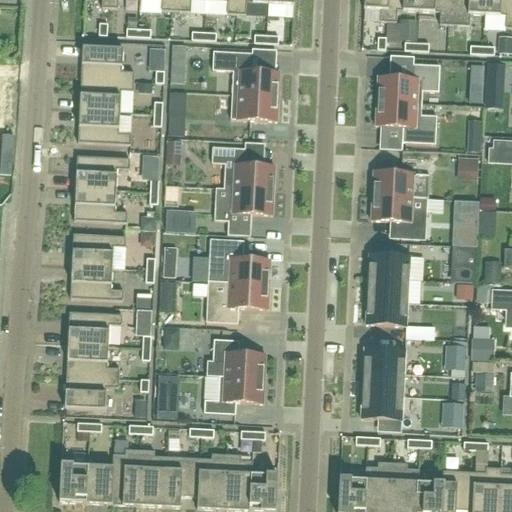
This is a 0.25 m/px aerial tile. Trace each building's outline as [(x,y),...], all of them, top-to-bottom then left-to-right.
[(99,0),(102,0),(101,12),(109,13),(109,0),(99,0)] [(118,13),(118,1),(140,2),(140,0),(109,0),(109,13),(118,13)] [(162,3),(161,15),(170,16),(171,0),(140,0),(140,2),(162,3)] [(191,17),(191,4),(206,5),(205,0),(171,0),(170,16),(191,17)] [(227,6),(227,19),(236,19),(237,0),(205,0),(206,5),(227,6)] [(246,19),(246,7),(268,8),(268,0),(237,0),(236,19),(246,19)] [(268,0),(268,8),(294,10),(294,0),(268,0)] [(364,0),(363,13),(380,14),(380,26),(387,27),(388,0),(364,0)] [(397,15),(418,16),(419,0),(388,0),(387,27),(396,27),(397,15)] [(449,30),(450,0),(419,0),(418,16),(440,17),(439,29),(449,30)] [(469,19),(484,19),(484,0),(450,0),(449,30),(469,31),(469,19)] [(505,33),(511,32),(511,0),(484,0),(484,19),(505,20),(505,33)] [(99,28),(99,40),(107,40),(108,28),(99,28)] [(401,43),(415,44),(416,29),(401,28),(401,43)] [(126,33),(126,41),(138,42),(139,34),(126,33)] [(150,43),(151,34),(139,34),(138,42),(150,43)] [(192,36),(191,45),(204,45),(204,37),(192,36)] [(216,46),(216,38),(204,37),(204,45),(216,46)] [(254,40),(254,48),(266,48),(266,40),(254,40)] [(266,40),(266,48),(278,49),(278,41),(266,40)] [(385,54),(386,42),(378,42),(377,54),(385,54)] [(511,56),(511,44),(499,44),(498,56),(511,56)] [(404,55),(416,56),(417,48),(405,47),(404,55)] [(429,48),(417,48),(416,56),(428,56),(429,48)] [(470,59),(482,59),(482,51),(470,50),(470,59)] [(172,51),(172,62),(184,63),(185,51),(172,51)] [(494,52),(482,51),(482,59),(494,60),(494,52)] [(122,76),(123,54),(84,52),(83,65),(82,65),(81,84),(134,87),(134,77),(122,76)] [(150,53),(150,62),(165,63),(165,54),(150,53)] [(213,56),(212,75),(233,76),(232,99),(278,102),(279,78),(250,77),(251,58),(213,56)] [(376,106),(421,108),(422,95),(438,96),(439,70),(413,69),(412,83),(377,81),(376,106)] [(489,69),(488,89),(501,90),(503,69),(489,69)] [(469,85),(483,86),(483,71),(470,70),(469,85)] [(155,88),(164,88),(164,76),(156,76),(155,88)] [(133,96),(134,87),(81,84),(79,115),(120,117),(121,96),(133,96)] [(151,88),(138,88),(138,96),(151,96),(151,88)] [(277,126),(278,102),(232,99),(230,124),(277,126)] [(421,108),(376,106),(375,130),(402,132),(402,147),(435,149),(436,120),(421,120),(421,108)] [(163,107),(154,107),(154,119),(162,119),(163,107)] [(119,139),(120,117),(79,115),(78,147),(118,149),(130,150),(131,139),(119,139)] [(153,131),(161,131),(162,119),(154,119),(153,131)] [(184,120),(168,119),(167,139),(183,140),(184,120)] [(480,155),(481,143),(470,143),(469,154),(480,155)] [(167,156),(180,157),(180,146),(167,145),(167,156)] [(488,152),(488,166),(511,167),(511,145),(493,145),(493,152),(488,152)] [(225,169),(223,194),(228,194),(228,193),(273,196),(275,171),(243,169),(244,154),(212,152),(211,168),(225,169)] [(77,161),(76,193),(116,195),(117,174),(129,174),(130,164),(118,163),(77,161)] [(159,170),(160,161),(144,161),(143,169),(159,170)] [(464,162),(462,180),(476,181),(477,163),(464,162)] [(412,202),(413,178),(373,176),(372,200),(412,202)] [(159,185),(150,185),(150,197),(158,197),(159,185)] [(115,217),(116,195),(76,193),(74,225),(114,227),(127,228),(127,217),(115,217)] [(228,226),(229,218),(272,220),(273,196),(228,193),(228,194),(228,208),(215,207),(214,226),(228,226)] [(149,209),(157,209),(158,197),(150,197),(149,209)] [(411,215),(412,202),(372,200),(371,225),(389,226),(398,226),(397,241),(423,242),(424,216),(411,216),(411,215)] [(481,202),(480,214),(493,214),(493,202),(481,202)] [(458,205),(456,250),(476,251),(478,206),(458,205)] [(196,238),(196,216),(166,214),(165,237),(196,238)] [(148,221),(142,226),(142,234),(154,234),(155,221),(148,221)] [(141,244),(147,250),(153,250),(154,237),(142,236),(141,244)] [(114,241),(73,239),(72,271),(112,273),(113,252),(125,252),(126,242),(114,241)] [(210,244),(208,285),(224,286),(224,287),(269,289),(270,265),(241,263),(242,245),(210,244)] [(476,252),(455,251),(454,272),(453,286),(474,288),(475,273),(476,252)] [(511,272),(511,253),(504,253),(503,272),(511,272)] [(368,283),(408,285),(409,262),(369,260),(368,283)] [(155,263),(147,263),(146,275),(154,275),(155,263)] [(164,269),(163,282),(175,283),(175,269),(164,269)] [(486,270),(485,285),(499,286),(499,270),(486,270)] [(111,295),(112,273),(72,271),(70,303),(110,305),(123,306),(123,295),(111,295)] [(145,287),(154,287),(154,275),(146,275),(145,287)] [(367,306),(407,308),(408,285),(368,283),(367,306)] [(269,289),(224,287),(224,286),(208,285),(206,327),(237,328),(238,312),(267,314),(269,289)] [(161,287),(161,301),(174,301),(175,287),(161,287)] [(460,288),(459,300),(473,301),(474,289),(460,288)] [(492,307),(492,295),(493,289),(476,288),(475,306),(492,307)] [(505,332),(511,332),(511,296),(492,295),(492,313),(506,314),(505,332)] [(137,298),(137,311),(149,312),(150,299),(137,298)] [(367,306),(366,330),(406,332),(407,308),(367,306)] [(135,322),(152,323),(152,315),(136,314),(135,322)] [(69,317),(68,349),(108,351),(109,330),(122,330),(122,320),(110,319),(69,317)] [(151,341),(143,341),(142,353),(150,353),(151,341)] [(471,343),(471,362),(491,363),(492,344),(471,343)] [(207,363),(206,380),(219,381),(224,381),(224,382),(264,384),(265,359),(238,358),(239,345),(214,344),(213,364),(207,363)] [(107,373),(108,351),(68,349),(66,380),(119,383),(119,373),(107,373)] [(450,374),(464,375),(466,351),(451,350),(450,374)] [(142,365),(150,365),(150,353),(142,353),(142,365)] [(364,354),(363,377),(404,379),(405,356),(364,354)] [(363,377),(362,400),(402,402),(404,379),(363,377)] [(476,377),(476,394),(492,394),(493,378),(476,377)] [(118,393),(119,383),(66,380),(65,400),(66,400),(66,412),(105,414),(106,392),(118,393)] [(177,422),(179,381),(159,380),(156,421),(177,422)] [(204,380),(203,405),(204,405),(218,406),(219,381),(206,380),(204,380)] [(235,419),(236,407),(263,408),(264,384),(224,382),(224,381),(219,381),(218,406),(204,405),(204,418),(235,419)] [(140,396),(148,397),(149,384),(141,384),(140,396)] [(464,388),(452,387),(451,403),(463,403),(464,388)] [(401,425),(402,402),(362,400),(361,423),(401,425)] [(135,404),(134,422),(145,422),(146,405),(135,404)] [(447,431),(461,432),(463,408),(449,407),(447,431)] [(89,436),(89,428),(77,427),(77,435),(89,436)] [(101,437),(102,428),(89,428),(89,436),(101,437)] [(141,439),(141,430),(129,430),(129,438),(141,439)] [(153,439),(153,431),(141,430),(141,439),(153,439)] [(201,442),(202,433),(189,433),(189,441),(201,442)] [(213,442),(214,434),(202,433),(201,442),(213,442)] [(253,444),(253,436),(241,435),(241,444),(253,444)] [(253,436),(253,444),(252,456),(260,456),(261,445),(265,445),(265,437),(253,436)] [(356,441),(355,449),(367,450),(368,442),(356,441)] [(367,450),(379,450),(380,442),(368,442),(367,450)] [(407,444),(407,452),(419,452),(419,444),(407,444)] [(419,452),(431,453),(431,445),(419,444),(419,452)] [(464,446),(463,455),(475,455),(476,447),(464,446)] [(475,455),(487,456),(488,448),(476,447),(475,455)] [(111,509),(137,510),(140,455),(125,454),(125,460),(113,459),(112,471),(113,471),(111,509)] [(154,456),(140,455),(137,510),(163,511),(165,462),(154,461),(154,456)] [(211,464),(200,463),(198,502),(197,502),(196,511),(223,511),(226,459),(211,459),(211,464)] [(240,465),(241,460),(226,459),(223,511),(249,511),(251,478),(252,478),(252,466),(240,465)] [(200,463),(165,462),(163,511),(171,511),(180,511),(181,501),(197,502),(198,502),(200,463)] [(377,472),(365,472),(365,484),(366,484),(364,511),(390,511),(392,468),(378,467),(377,472)] [(407,474),(407,468),(392,468),(390,511),(415,511),(417,486),(418,486),(419,474),(407,474)] [(87,470),(61,469),(59,506),(86,508),(87,470)] [(113,471),(112,471),(87,470),(86,508),(111,509),(113,471)] [(485,472),(485,478),(474,477),(472,511),(498,511),(500,478),(501,478),(501,473),(485,472)] [(511,511),(511,473),(511,474),(511,479),(501,478),(500,478),(498,511),(511,511)] [(472,511),(474,477),(443,476),(442,487),(443,487),(441,511),(472,511)] [(275,511),(278,479),(252,478),(251,478),(249,511),(275,511)] [(364,511),(366,484),(365,484),(339,482),(337,511),(364,511)] [(441,511),(443,487),(442,487),(418,486),(417,486),(415,511),(441,511)]
